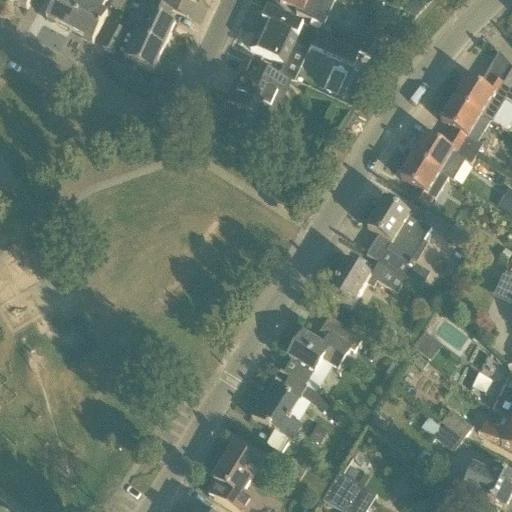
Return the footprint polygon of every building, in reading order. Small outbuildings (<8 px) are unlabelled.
[(5,0),(28,11),(33,0),(5,0)] [(70,33),(87,0),(57,0),(47,21),(70,33)] [(93,46),(108,18),(100,13),(106,0),(105,0),(87,0),(70,33),(93,46)] [(122,15),(127,5),(129,0),(116,0),(112,10),(122,15)] [(186,0),(196,4),(197,0),(146,0),(146,1),(152,4),(173,13),(176,15),(182,0),(186,0)] [(337,0),(282,0),(280,4),(298,12),(296,16),(324,29),(337,0)] [(142,25),(136,39),(150,46),(165,52),(176,28),(168,24),(173,13),(152,4),(149,10),(145,8),(138,23),(142,25)] [(269,13),(264,23),(251,52),(286,68),(295,48),(310,55),(311,51),(318,37),(318,35),(293,23),(292,24),(269,13)] [(154,76),(165,52),(150,46),(136,39),(126,34),(115,28),(103,51),(117,58),(114,64),(134,74),(137,68),(154,76)] [(318,37),(311,51),(321,55),(327,41),(318,37)] [(246,63),(227,105),(268,123),(281,93),(287,95),(292,84),(246,63)] [(511,73),(503,87),(490,79),(482,91),(467,82),(454,104),(482,120),(491,125),(491,126),(492,125),(507,134),(511,125),(511,73)] [(483,149),(470,140),(482,120),(454,104),(441,124),(453,131),(447,140),(477,158),(483,149)] [(442,148),(427,139),(414,160),(440,177),(453,155),(472,167),(477,158),(447,140),(442,148)] [(433,202),(427,198),(440,177),(414,160),(401,182),(416,191),(411,200),(428,210),(433,202)] [(290,200),(269,187),(264,195),(284,208),(290,200)] [(419,226),(409,220),(410,220),(385,205),(368,232),(379,239),(367,258),(379,266),(407,283),(415,269),(411,267),(432,231),(420,224),(419,226)] [(470,257),(479,243),(456,227),(446,241),(470,257)] [(371,281),(371,280),(347,265),(327,300),(351,314),(367,287),(371,281)] [(373,276),(371,280),(371,281),(398,297),(407,283),(379,266),(373,276)] [(315,376),(323,362),(335,369),(339,371),(350,352),(355,355),(364,341),(330,320),(321,335),(329,339),(323,349),(303,338),(289,361),(315,376)] [(511,377),(501,399),(511,404),(511,377)] [(318,397),(308,391),(301,401),(311,407),(315,410),(326,416),(332,405),(318,397)] [(299,427),(290,421),(300,405),(279,392),(274,401),(267,397),(252,421),(270,433),(272,432),(280,437),(293,445),(303,429),(299,427)] [(450,417),(444,413),(437,422),(446,428),(465,443),(474,432),(452,414),(450,417)] [(511,422),(502,417),(494,431),(484,425),(479,434),(482,436),(502,446),(502,448),(511,452),(511,422)] [(429,420),(421,430),(432,440),(440,429),(429,420)] [(465,443),(446,428),(435,441),(454,457),(465,443)] [(233,511),(252,511),(257,505),(244,497),(258,474),(260,470),(233,453),(214,483),(222,489),(215,501),(233,511)] [(491,475),(473,466),(460,493),(479,502),(480,500),(505,511),(511,497),(511,480),(493,471),(491,475)] [(319,503),(328,488),(307,475),(298,490),(319,503)] [(336,483),(322,507),(330,511),(347,511),(357,494),(336,483)]
